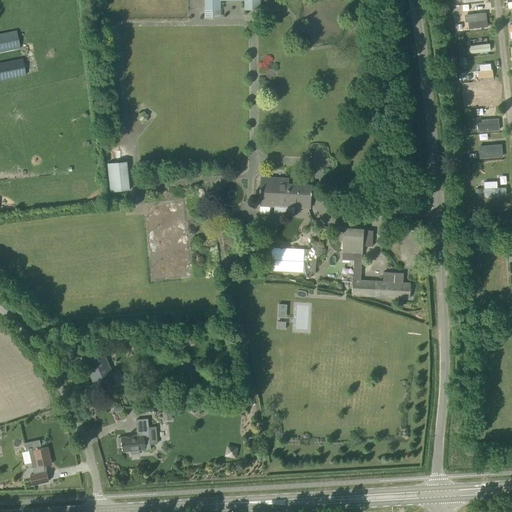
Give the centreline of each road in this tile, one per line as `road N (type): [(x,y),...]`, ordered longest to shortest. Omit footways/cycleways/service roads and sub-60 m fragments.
road 1 (unclassified): [(439,494),(441,243),(413,0)]
road 2 (secondary): [(101,510),(439,494)]
road 3 (unclassified): [(101,510),(66,400),(32,342),(0,313)]
